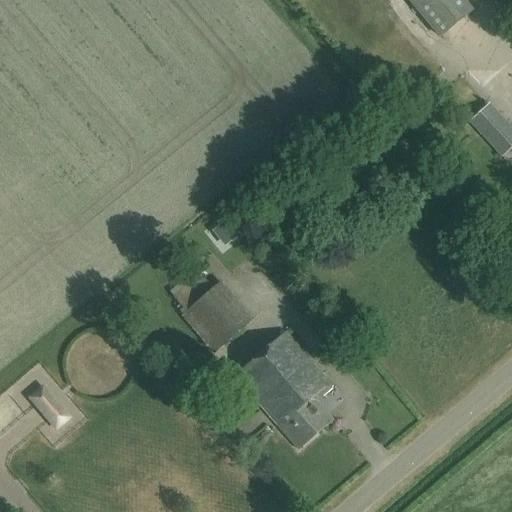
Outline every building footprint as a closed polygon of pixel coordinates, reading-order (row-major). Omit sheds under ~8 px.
[(471,13),(460,0),(407,0),(440,38),(471,13)] [(501,159),(511,148),(511,129),(489,104),(468,123),(501,159)] [(484,214),(498,202),(478,179),(465,191),(484,214)] [(502,247),(511,238),(500,226),(491,234),(502,247)] [(173,298),(186,314),(213,291),(200,275),(173,298)] [(298,450),(332,421),(316,401),(332,387),(286,332),(235,376),(298,450)] [(56,428),(67,418),(42,389),(31,399),(56,428)]
